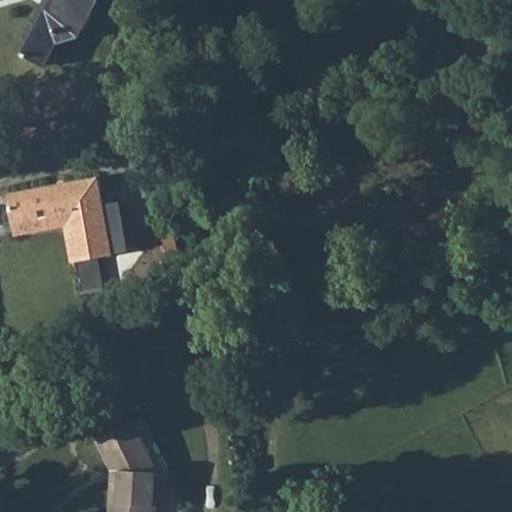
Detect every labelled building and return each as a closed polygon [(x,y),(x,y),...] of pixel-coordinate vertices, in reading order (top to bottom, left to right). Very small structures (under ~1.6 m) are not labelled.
[(48,0),(54,3),(24,59),(46,71),(59,47),(83,40),(103,3),(97,0),(48,0)] [(102,177),(2,194),(7,225),(76,214),(84,263),(114,258),(102,177)] [(67,231),(72,265),(84,263),(76,214),(7,225),(10,241),(67,231)] [(146,422),(136,426),(159,477),(168,474),(146,422)] [(114,474),(121,475),(117,511),(156,511),(159,477),(136,426),(100,444),(114,474)] [(117,511),(121,475),(114,474),(115,476),(111,511),(117,511)]
